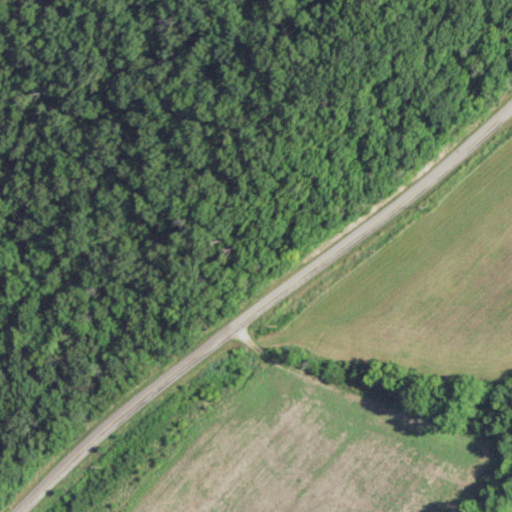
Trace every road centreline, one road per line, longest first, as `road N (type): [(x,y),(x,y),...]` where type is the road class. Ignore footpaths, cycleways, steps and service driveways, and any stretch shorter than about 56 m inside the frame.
road 1 (tertiary): [(0,511),(511,94)]
road 2 (residential): [(295,272),(0,26)]
